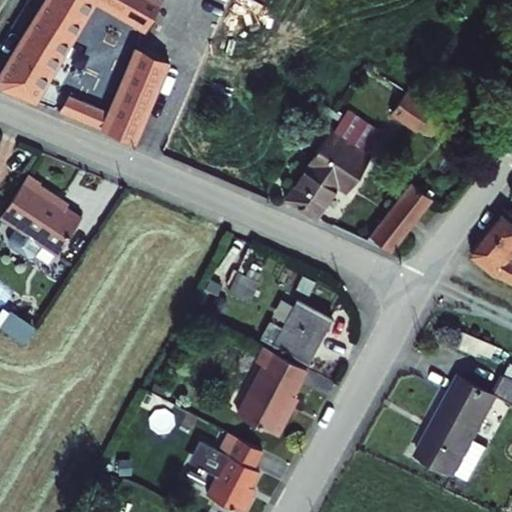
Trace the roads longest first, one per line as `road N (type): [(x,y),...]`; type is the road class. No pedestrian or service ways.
road 1 (residential): [(0,107),(419,287)]
road 2 (tertiary): [(419,287),(292,511)]
road 3 (tertiary): [(511,155),(419,287)]
